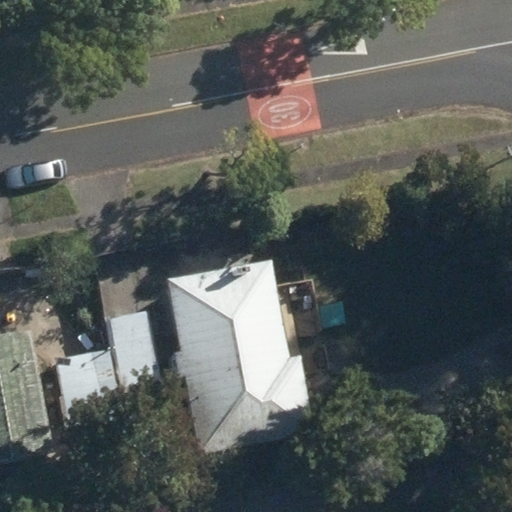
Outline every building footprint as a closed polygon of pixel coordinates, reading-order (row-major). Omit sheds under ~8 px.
[(340,212),(268,224),(272,248),(303,241),(306,252),(345,243),(340,212)] [(189,384),(203,461),(316,441),(300,361),(292,362),(275,266),(261,269),(255,232),(179,247),(185,282),(171,285),(177,322),(151,327),(149,316),(109,324),(123,395),(163,387),(159,365),(169,362),(175,387),(189,384)] [(0,468),(54,459),(31,339),(0,344),(0,468)] [(103,354),(49,363),(61,435),(115,426),(103,354)] [(352,403),(360,451),(431,440),(424,392),(352,403)]
